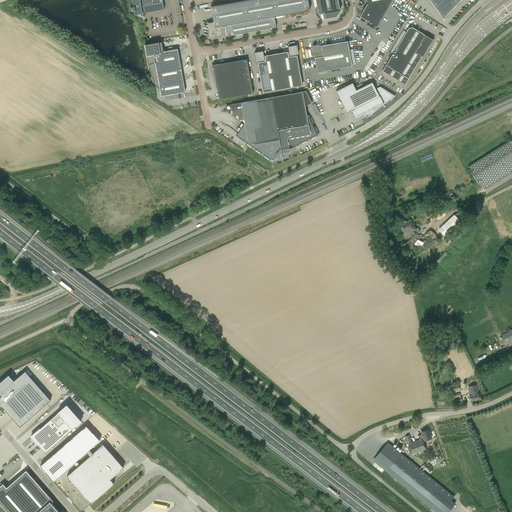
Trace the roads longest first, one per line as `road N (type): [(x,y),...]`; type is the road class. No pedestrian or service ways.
road 1 (motorway): [(382,511),(0,218)]
road 2 (unclassified): [(322,511),(73,327),(71,314),(82,303),(121,286),(145,292)]
road 3 (motorway): [(55,276),(362,511)]
road 4 (secondary): [(0,312),(340,154)]
road 5 (motorway): [(197,210),(98,49),(53,24),(0,21)]
road 6 (motorway): [(0,45),(42,36),(86,50),(113,80),(176,197)]
road 7 (unclassified): [(346,451),(145,292)]
road 8 (unclassified): [(494,2),(470,10),(411,92),(336,143),(340,154)]
road 9 (unclassified): [(194,52),(347,23),(349,0)]
road 10 (unclassified): [(346,451),(393,422),(469,410),(511,393)]
road 11 (secondary): [(404,113),(425,99),(475,34),(511,7)]
road 12 (secondary): [(494,2),(404,113)]
road 13 (unclassified): [(97,263),(94,246),(0,176)]
